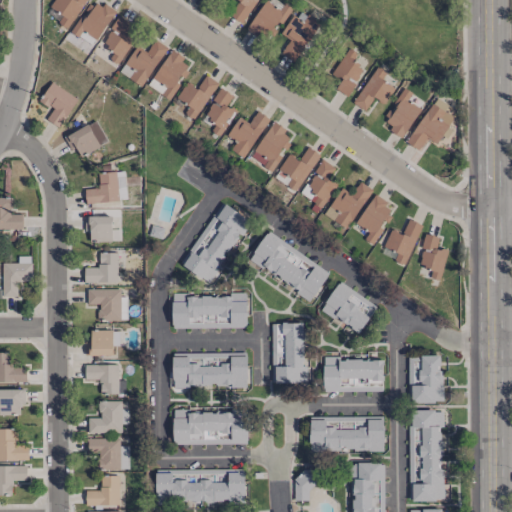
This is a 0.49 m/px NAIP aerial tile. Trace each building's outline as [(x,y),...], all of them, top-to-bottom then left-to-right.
[(67,29),(84,0),(53,0),(50,6),(62,13),(56,22),(67,29)] [(70,31),(93,46),(114,11),(97,0),(93,6),(91,5),(83,17),(80,15),(70,31)] [(226,0),(220,9),(242,23),(256,0),(226,0)] [(291,7),(283,3),(280,9),(263,0),(262,0),(246,30),(265,40),(276,21),(281,25),(291,7)] [(273,47),(293,61),(319,23),(299,9),(273,47)] [(133,38),(124,32),(130,23),(119,15),(102,41),(114,49),(109,58),(117,64),(133,38)] [(167,47),(155,39),(146,51),(136,45),(119,71),(141,86),(167,47)] [(168,99),(190,69),(180,62),(184,57),(172,49),(147,83),(168,99)] [(325,83),(348,95),(364,66),(341,53),(325,83)] [(394,88),(381,78),(386,71),(378,66),(352,101),(364,110),(374,96),(383,103),(394,88)] [(176,98),(187,104),(182,113),(194,119),(216,81),(204,74),(196,88),(185,81),(176,98)] [(45,119),(58,127),(77,98),(51,81),(39,100),(52,108),(45,119)] [(199,122),(221,134),(235,109),(226,104),(232,94),(219,87),(199,122)] [(382,126),(403,138),(420,107),(407,100),(412,92),(404,87),(391,112),(390,112),(382,126)] [(406,142),(418,150),(426,137),(435,144),(453,116),(444,110),(448,105),(435,96),(406,142)] [(269,118),(256,110),(249,121),(240,114),(226,135),(235,141),(230,149),(243,158),(269,118)] [(249,155),(270,170),(294,137),(273,122),(249,155)] [(71,149),(75,147),(80,156),(100,146),(87,123),(64,136),(71,149)] [(273,175),(294,191),(320,155),(308,146),(298,159),(289,153),(273,175)] [(334,167),(322,159),(299,195),(320,209),(336,183),(328,177),(334,167)] [(85,203),(126,200),(124,170),(98,172),(99,188),(84,189),(85,203)] [(346,228),(372,189),(360,181),(352,194),(341,187),(323,213),(346,228)] [(363,229),(360,234),(370,242),(394,208),(374,194),(354,223),(363,229)] [(0,197),(0,229),(22,228),(21,213),(10,213),(10,197),(0,197)] [(180,264),(210,284),(219,270),(216,268),(228,249),(229,250),(249,220),(221,201),(180,264)] [(111,215),(83,216),(84,230),(89,230),(89,241),(120,240),(120,228),(112,229),(111,215)] [(404,264),(422,224),(408,218),(401,233),(391,228),(383,245),(397,251),(393,259),(404,264)] [(149,235),(161,238),(163,228),(152,225),(149,235)] [(329,273),(266,230),(245,260),(276,282),(278,279),(310,300),(329,273)] [(447,249),(436,246),(439,236),(425,233),(418,264),(432,267),(429,277),(440,280),(447,249)] [(83,281),(117,282),(117,251),(98,251),(98,267),(84,267),(83,281)] [(31,262),(1,263),(2,296),(17,296),(16,281),(32,280),(31,262)] [(376,305),(338,280),(320,308),(358,333),(376,305)] [(97,320),(127,319),(127,296),(120,296),(120,288),(86,288),(86,304),(97,304),(97,320)] [(171,328),(246,327),(246,293),(187,294),(187,292),(171,292),(171,328)] [(271,322),(271,382),(306,382),(306,366),(303,366),(302,322),(271,322)] [(112,355),(112,329),(89,329),(89,340),(84,340),(84,354),(112,355)] [(0,351),(0,381),(26,381),(26,366),(10,367),(10,352),(0,351)] [(171,386),(246,386),(246,352),(171,352),(171,386)] [(440,355),(408,355),(408,401),(441,401),(440,355)] [(382,391),(382,358),(322,358),(322,390),(382,391)] [(118,364),(84,363),(84,379),(100,379),(100,393),(125,393),(125,379),(118,379),(118,364)] [(0,413),(20,413),(20,388),(0,388),(0,413)] [(87,433),(121,432),(121,423),(127,423),(127,408),(121,408),(121,400),(98,400),(99,417),(87,417),(87,433)] [(246,443),(247,408),(229,408),(229,410),(172,410),(172,442),(246,443)] [(444,500),(443,483),(440,483),(440,426),(443,426),(443,410),(408,410),(408,500),(444,500)] [(309,416),(309,450),(383,450),(383,416),(309,416)] [(0,427),(0,459),(27,459),(27,445),(17,445),(16,428),(0,427)] [(86,438),(87,452),(97,452),(97,469),(128,468),(128,445),(119,445),(119,437),(86,438)] [(382,511),(383,462),(351,461),(350,511),(382,511)] [(26,480),(26,464),(0,464),(0,494),(12,494),(12,480),(26,480)] [(244,468),(154,469),(155,501),(244,501),(244,468)] [(294,500),(308,500),(309,483),(320,484),(320,469),(295,468),(294,500)] [(119,504),(118,475),(100,475),(100,490),(85,490),(85,505),(119,504)]
